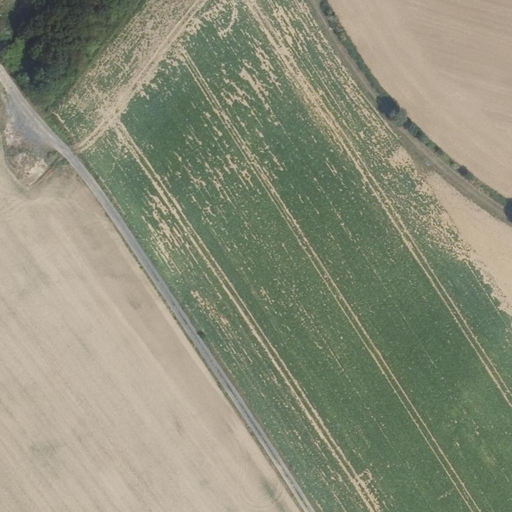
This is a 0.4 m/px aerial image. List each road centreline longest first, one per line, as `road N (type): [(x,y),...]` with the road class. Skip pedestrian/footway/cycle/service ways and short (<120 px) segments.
road 1 (track): [(297,511),(0,69)]
road 2 (track): [(313,0),(330,36),(416,146),(511,222)]
